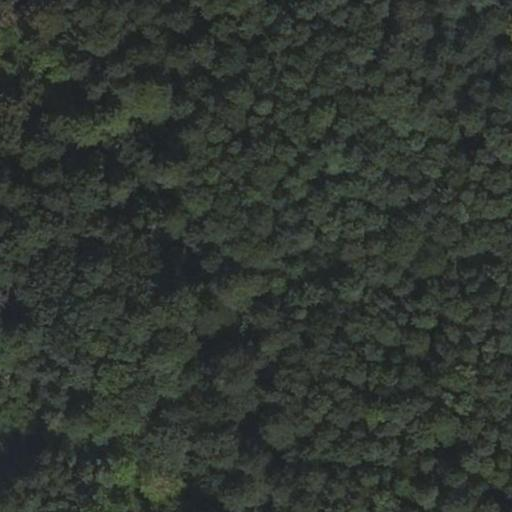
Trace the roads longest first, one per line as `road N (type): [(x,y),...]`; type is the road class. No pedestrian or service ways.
road 1 (track): [(29,110),(129,511)]
road 2 (track): [(29,110),(91,29),(93,0)]
